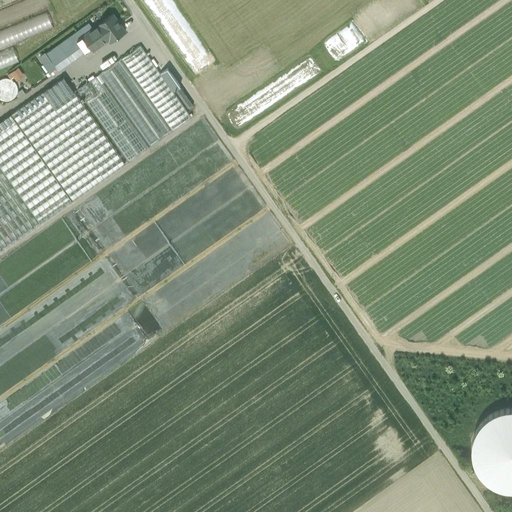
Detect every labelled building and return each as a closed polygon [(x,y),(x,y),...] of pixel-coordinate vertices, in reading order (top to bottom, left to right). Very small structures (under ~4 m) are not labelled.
[(42,0),(26,0),(0,11),(0,31),(47,12),(42,0)] [(0,0),(0,11),(26,0),(0,0)] [(47,12),(0,31),(0,52),(13,47),(55,30),(47,12)] [(113,13),(99,22),(101,24),(94,28),(102,39),(107,35),(111,41),(125,30),(113,13)] [(85,35),(93,29),(89,22),(80,28),(85,35)] [(80,28),(58,44),(71,61),(102,39),(94,28),(93,29),(85,35),(80,28)] [(71,61),(58,44),(47,52),(59,70),(71,61)] [(192,117),(141,44),(123,58),(173,130),(192,117)] [(13,47),(0,52),(0,68),(19,60),(13,47)] [(54,68),(45,55),(40,59),(49,71),(54,68)] [(170,132),(119,60),(100,73),(151,146),(170,132)] [(14,81),(23,76),(19,67),(9,72),(14,81)] [(0,101),(1,103),(19,94),(10,76),(0,80),(0,101)] [(97,76),(78,89),(83,96),(81,97),(83,100),(85,98),(86,101),(105,88),(97,76)] [(64,77),(0,122),(0,252),(125,164),(64,77)] [(76,87),(85,81),(83,78),(74,83),(76,87)] [(148,148),(105,87),(105,88),(86,101),(129,161),(148,148)] [(486,417),(481,422),(477,428),(474,434),(472,441),(471,448),(471,455),(473,462),(476,468),(480,474),(485,479),(490,484),(497,487),(504,489),(511,490),(511,489),(511,408),(506,409),(499,410),(492,413),(486,417)]
